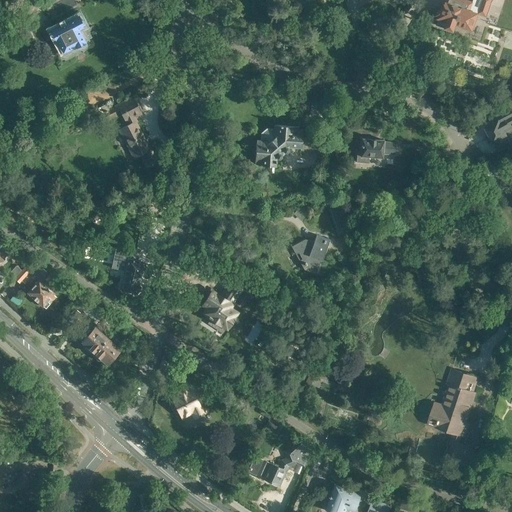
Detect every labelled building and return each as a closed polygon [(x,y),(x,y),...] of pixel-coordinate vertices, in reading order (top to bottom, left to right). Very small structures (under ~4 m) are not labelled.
[(468,0),(445,0),(445,2),(443,1),(441,7),(440,9),(439,9),(436,15),(438,15),(436,18),(438,19),(436,25),(445,28),(447,25),(456,28),(457,24),(467,28),(467,27),(473,29),(476,18),(471,17),(471,16),(470,16),(472,11),(471,11),(474,2),(468,0)] [(41,31),(46,40),(54,37),(62,53),(76,46),(79,47),(83,45),(83,43),(87,41),(86,40),(92,37),(85,25),(84,25),(83,24),(85,23),(82,17),(81,18),(79,14),(66,21),(65,18),(51,25),(49,21),(43,24),(46,29),(41,31)] [(140,155),(147,168),(158,162),(147,140),(145,140),(135,121),(137,120),(135,116),(142,113),(133,96),(109,109),(106,104),(100,107),(103,113),(100,115),(104,123),(121,114),(127,124),(118,129),(134,159),(140,155)] [(511,113),(486,127),(494,142),(501,154),(511,148),(509,145),(511,143),(511,142),(511,113)] [(302,137),(303,130),(298,129),(298,126),(273,125),(273,134),(276,135),(267,144),(266,140),(257,139),(255,162),(258,162),(258,164),(276,166),(277,158),(280,158),(282,157),(282,156),(286,152),(287,152),(289,150),(289,148),(288,146),(301,148),(301,150),(313,151),(314,138),(302,137)] [(383,154),(395,155),(396,142),(384,141),(384,140),(362,138),(361,156),(362,156),(361,160),(369,161),(370,157),(383,158),(383,154)] [(291,246),(304,269),(313,273),(313,272),(316,273),(321,260),(322,260),(328,243),(340,248),(345,233),(328,227),(324,237),(316,234),(314,242),(305,238),(291,246)] [(136,250),(130,248),(121,246),(120,253),(121,253),(120,254),(119,254),(119,255),(118,258),(118,260),(118,263),(120,265),(121,268),(123,269),(126,270),(122,289),(136,293),(144,262),(133,259),(134,256),(136,250)] [(15,278),(19,283),(34,267),(28,262),(15,278)] [(10,273),(14,278),(21,269),(17,265),(10,273)] [(39,280),(28,292),(43,306),(44,306),(46,307),(50,303),(56,296),(54,294),(55,294),(39,280)] [(204,287),(194,281),(191,287),(200,293),(204,287)] [(203,312),(227,328),(238,312),(230,307),(232,304),(212,291),(205,301),(209,304),(203,312)] [(86,349),(92,355),(108,338),(99,330),(102,327),(99,324),(96,327),(95,326),(82,341),(88,347),(86,349)] [(108,338),(92,355),(99,361),(101,358),(107,364),(111,359),(113,360),(118,355),(116,353),(120,349),(108,338)] [(451,368),(446,384),(448,384),(442,403),(434,401),(427,424),(453,433),(449,444),(452,445),(446,454),(467,466),(476,451),(459,442),(461,436),(465,437),(470,423),(466,421),(476,392),(472,391),(476,377),(451,368)] [(175,402),(171,404),(171,406),(174,412),(176,413),(179,411),(182,417),(192,412),(195,418),(204,413),(204,412),(202,407),(201,408),(191,387),(190,388),(188,384),(177,389),(179,392),(178,394),(172,397),(175,402)] [(266,426),(272,430),(276,429),(279,423),(280,424),(281,422),(280,421),(280,422),(273,417),(272,418),(270,417),(269,418),(265,425),(266,426)] [(263,478),(279,486),(288,465),(296,462),(304,466),(311,448),(301,440),(292,449),(292,448),(284,451),(286,458),(282,460),(278,466),(271,463),(270,463),(267,461),(264,468),(260,476),(263,477),(263,478)] [(263,459),(254,456),(247,471),(256,475),(263,459)] [(332,511),(351,511),(352,511),(353,511),(361,493),(354,491),(355,488),(342,483),(341,486),(334,483),(324,509),(332,511)] [(367,511),(386,511),(389,505),(372,499),(367,511)]
